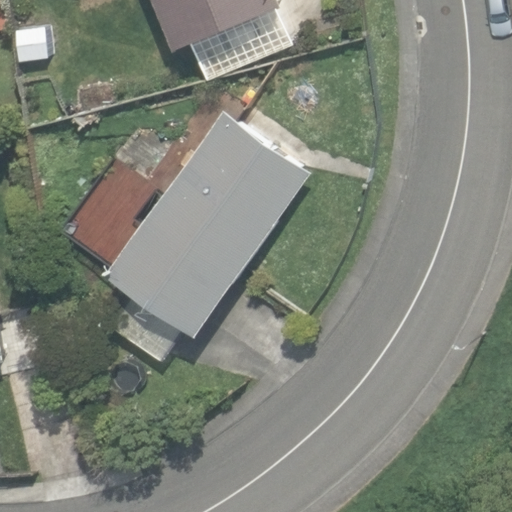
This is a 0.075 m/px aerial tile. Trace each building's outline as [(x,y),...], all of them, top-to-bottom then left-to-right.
[(173,0),(190,42),(293,0),(173,0)] [(23,25),(28,58),(56,54),(50,22),(23,25)] [(121,268),(209,329),(319,169),(230,108),(174,190),(164,184),(159,191),(154,188),(139,210),(128,202),(98,245),(125,263),(121,268)] [(0,156),(0,189),(11,187),(2,156),(0,156)] [(0,358),(13,356),(0,289),(0,358)]
